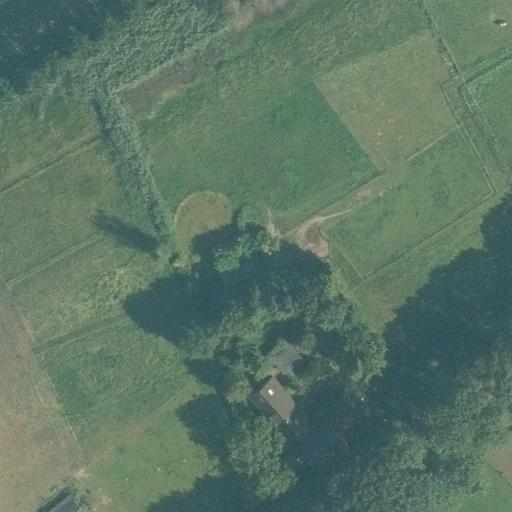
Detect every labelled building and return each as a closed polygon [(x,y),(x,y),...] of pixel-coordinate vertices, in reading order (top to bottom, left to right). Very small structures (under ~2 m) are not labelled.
[(263,231),(219,252),(232,281),(277,260),(263,231)] [(325,323),(334,331),(346,317),(337,309),(325,323)] [(285,335),(266,352),(282,371),(287,367),(297,379),(312,366),(285,335)] [(250,395),(274,421),(287,437),(292,432),(321,467),(348,444),(335,428),(329,421),(313,434),(303,423),(309,418),(272,376),(250,395)] [(78,495),(56,511),(85,511),(89,509),(78,495)]
